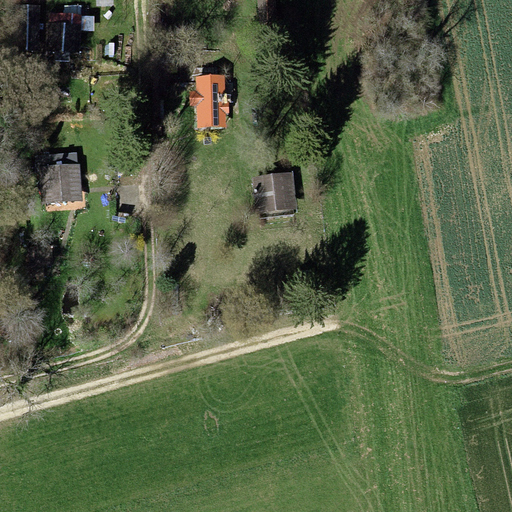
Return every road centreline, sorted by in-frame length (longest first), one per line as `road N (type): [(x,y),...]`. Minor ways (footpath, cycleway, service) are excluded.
road 1 (track): [(0,413),(315,335),(339,337),(421,380),(486,383),(511,375)]
road 2 (track): [(0,381),(75,365),(121,345),(144,313),(144,0)]
